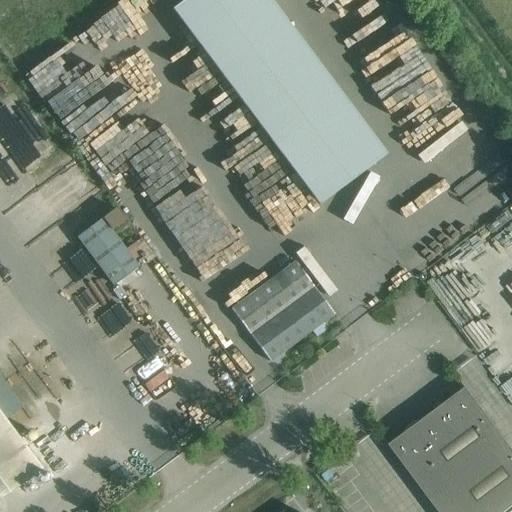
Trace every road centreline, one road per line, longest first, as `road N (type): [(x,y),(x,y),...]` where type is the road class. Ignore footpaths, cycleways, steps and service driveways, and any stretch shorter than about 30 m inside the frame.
road 1 (unclassified): [(178,511),(435,321)]
road 2 (unknown): [(390,353),(317,251),(295,238)]
